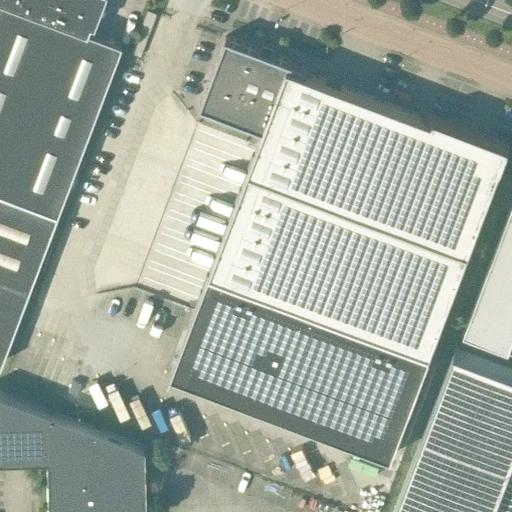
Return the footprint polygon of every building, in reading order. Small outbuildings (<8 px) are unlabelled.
[(0,0),(0,190),(56,211),(120,42),(86,29),(88,22),(92,24),(100,0),(0,0)] [(210,269),(173,371),(392,453),(431,352),(510,142),(419,108),(419,109),(434,115),(433,119),(305,70),(306,67),(318,71),(319,70),(227,35),(200,104),(264,128),(210,269)] [(0,358),(56,211),(0,190),(0,358)] [(511,203),(465,327),(509,343),(511,344),(511,203)] [(511,511),(511,370),(455,348),(393,511),(511,511)] [(144,511),(143,445),(46,408),(0,390),(0,457),(46,457),(47,511),(144,511)]
